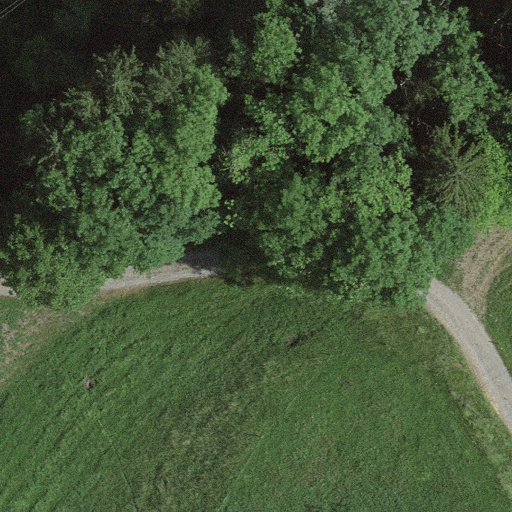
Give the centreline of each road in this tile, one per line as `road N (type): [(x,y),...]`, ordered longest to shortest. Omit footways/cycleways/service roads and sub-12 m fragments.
road 1 (track): [(511,400),(445,300),(406,270),(361,252),(260,254),(90,282),(0,281)]
road 2 (track): [(361,252),(422,209),(511,169)]
